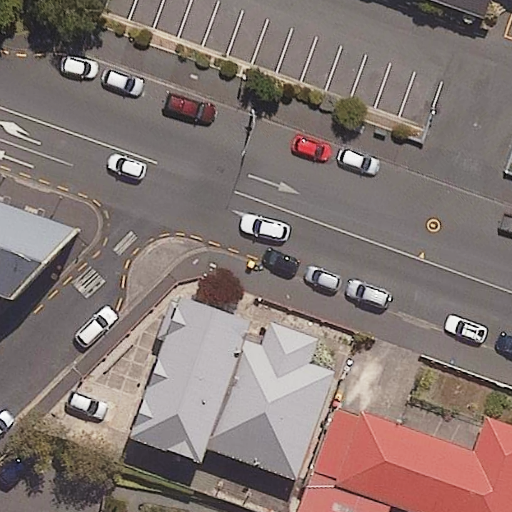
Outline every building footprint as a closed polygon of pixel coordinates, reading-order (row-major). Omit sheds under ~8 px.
[(511,0),(419,0),(489,25),(498,0),(511,0)] [(0,301),(5,304),(71,235),(0,209),(0,301)] [(244,326),(175,302),(126,441),(195,466),(244,326)] [(313,344),(255,323),(207,452),(292,483),(330,377),(305,367),(313,344)] [(471,456),(335,407),(297,511),(511,511),(511,431),(484,421),(471,456)]
